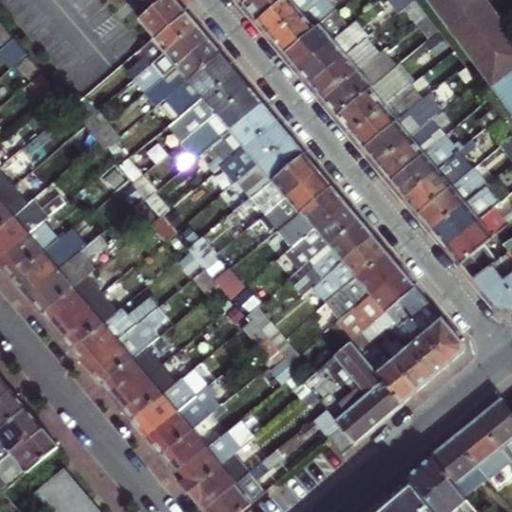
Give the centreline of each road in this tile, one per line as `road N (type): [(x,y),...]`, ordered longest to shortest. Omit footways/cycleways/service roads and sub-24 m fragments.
road 1 (residential): [(214,0),(509,356)]
road 2 (residential): [(0,317),(162,511)]
road 3 (tertiary): [(322,511),(509,356)]
